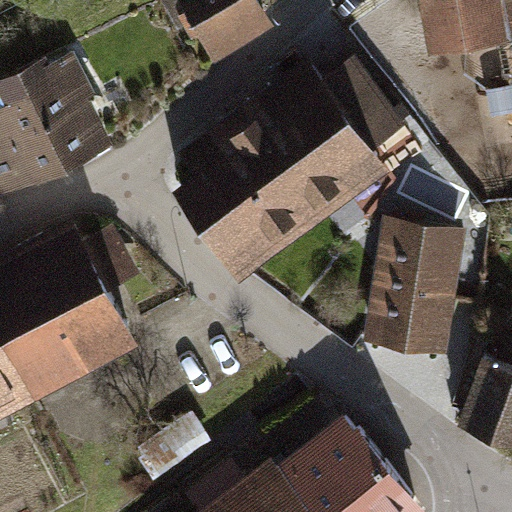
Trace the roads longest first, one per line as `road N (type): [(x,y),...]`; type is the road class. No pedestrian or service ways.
road 1 (residential): [(115,169),(202,266),(454,455),(487,492)]
road 2 (residential): [(115,169),(314,0)]
road 3 (residential): [(0,229),(115,169)]
